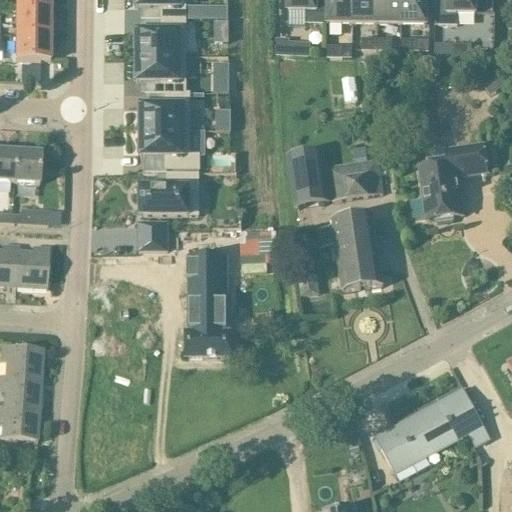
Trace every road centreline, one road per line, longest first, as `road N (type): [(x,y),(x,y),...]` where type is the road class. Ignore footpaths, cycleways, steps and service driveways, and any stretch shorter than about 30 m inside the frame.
road 1 (residential): [(107,511),(323,411),(511,307)]
road 2 (residential): [(79,110),(72,324)]
road 3 (residential): [(72,324),(63,511)]
